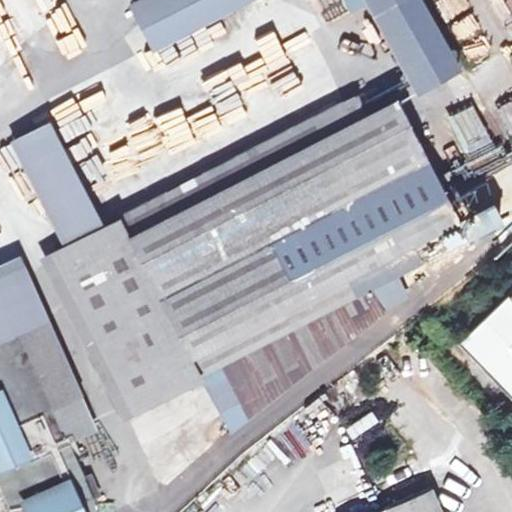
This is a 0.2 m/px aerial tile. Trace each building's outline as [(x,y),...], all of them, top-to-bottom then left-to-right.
[(170,0),(150,10),(165,42),(247,0),(170,0)] [(422,0),(367,0),(417,98),(460,73),(422,0)] [(297,23),(281,32),(290,50),(307,42),(297,23)] [(61,53),(69,68),(83,60),(74,45),(61,53)] [(308,50),(287,54),(290,69),(311,65),(308,50)] [(231,52),(142,98),(155,123),(244,77),(231,52)] [(259,92),(283,82),(271,54),(247,64),(259,92)] [(208,150),(300,307),(364,274),(389,262),(461,226),(375,63),(208,150)] [(511,100),(498,105),(510,147),(511,146),(511,100)] [(472,104),(446,119),(469,159),(495,145),(472,104)] [(95,208),(57,127),(22,144),(60,226),(95,208)] [(300,307),(208,150),(111,199),(191,361),(300,307)] [(115,399),(191,361),(111,199),(95,208),(60,226),(31,242),(115,399)] [(400,282),(389,262),(364,274),(376,296),(400,282)] [(0,274),(0,319),(8,316),(18,311),(0,274)] [(376,296),(364,274),(300,307),(320,341),(376,296)] [(18,311),(8,316),(43,392),(73,377),(37,301),(18,311)] [(445,319),(429,302),(420,311),(435,328),(445,319)] [(191,361),(224,418),(320,341),(300,307),(191,361)] [(0,484),(12,511),(91,511),(92,510),(89,495),(84,482),(83,479),(73,459),(59,426),(43,392),(8,316),(0,319),(0,484)] [(73,377),(43,392),(59,426),(90,411),(73,377)] [(288,423),(273,434),(290,458),(305,447),(288,423)] [(347,432),(323,442),(341,487),(365,478),(347,432)] [(83,479),(88,476),(79,456),(73,459),(83,479)] [(453,511),(436,473),(350,511),(453,511)]
